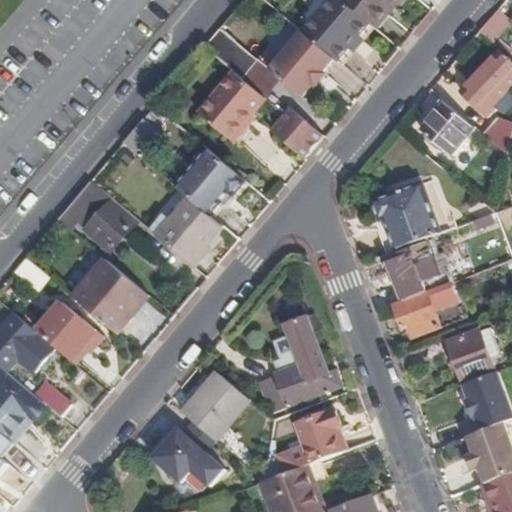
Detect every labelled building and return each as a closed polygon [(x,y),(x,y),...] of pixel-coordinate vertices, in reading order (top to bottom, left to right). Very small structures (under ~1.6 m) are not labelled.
[(341,0),(378,31),(389,18),(387,16),(388,15),(400,0),(341,0)] [(239,77),(254,60),(221,32),(206,49),(236,75),(239,77)] [(390,62),(400,50),(384,37),(374,49),(390,62)] [(511,85),(511,60),(501,51),(462,96),(489,119),(496,111),(493,108),(511,85)] [(239,77),(236,75),(201,116),(232,142),(266,100),(239,77)] [(477,130),(446,103),(422,132),(453,158),(477,130)] [(268,130),(307,162),(326,139),(288,107),(282,113),(268,130)] [(511,135),(497,123),(484,137),(508,158),(509,157),(511,138),(511,135)] [(127,167),(136,155),(125,145),(115,157),(127,167)] [(60,222),(70,230),(77,220),(82,224),(97,206),(106,214),(92,230),(115,249),(139,221),(94,183),(60,222)] [(386,221),(398,253),(439,237),(451,233),(432,183),(421,188),(373,206),(380,224),(386,221)] [(190,200),(172,222),(159,238),(193,267),(224,229),(190,200)] [(165,216),(152,232),(159,238),(172,222),(165,216)] [(429,245),(388,261),(394,278),(401,275),(407,290),(441,277),(429,245)] [(25,261),(17,273),(41,287),(49,275),(25,261)] [(131,318),(150,297),(107,261),(75,300),(120,337),(134,321),(131,318)] [(451,285),(396,306),(405,330),(410,328),(414,341),(465,322),(458,305),(451,285)] [(64,305),(39,335),(73,363),(98,333),(64,305)] [(0,366),(0,367),(8,373),(18,361),(34,375),(49,357),(22,336),(25,332),(10,320),(0,331),(0,366)] [(279,380),(261,387),(272,416),(344,388),(338,372),(328,376),(306,320),(287,327),(302,366),(277,375),(279,380)] [(481,334),(450,346),(464,384),(495,373),(481,334)] [(218,374),(184,414),(218,443),(252,403),(218,374)] [(11,376),(0,389),(0,433),(15,446),(31,427),(34,428),(40,427),(44,425),(47,423),(49,420),(50,415),(50,412),(49,407),(42,402),(11,376)] [(49,407),(63,419),(74,405),(54,389),(42,402),(49,407)] [(472,392),(446,402),(459,438),(486,428),(472,392)] [(297,427),(312,466),(342,455),(334,433),(341,430),(334,413),(297,427)] [(481,470),(487,486),(511,476),(511,443),(505,426),(470,439),(476,455),(481,470)] [(153,461),(183,485),(209,455),(179,430),(153,461)] [(449,433),(430,440),(434,452),(453,445),(449,433)] [(46,472),(23,452),(13,464),(36,483),(46,472)] [(469,458),(474,472),(481,470),(476,455),(469,458)] [(245,470),(230,475),(234,488),(249,482),(245,470)] [(265,483),(262,485),(272,511),(296,511),(312,506),(298,471),(265,483)] [(511,511),(511,476),(487,486),(485,487),(494,511),(511,511)] [(379,511),(374,496),(331,511),(379,511)]
